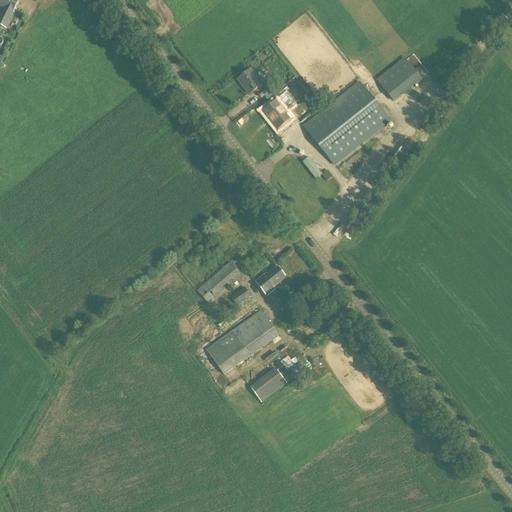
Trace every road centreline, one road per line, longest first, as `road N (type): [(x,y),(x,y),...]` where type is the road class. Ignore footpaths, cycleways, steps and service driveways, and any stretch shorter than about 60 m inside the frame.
road 1 (tertiary): [(511,494),(115,0)]
road 2 (track): [(511,7),(317,251)]
